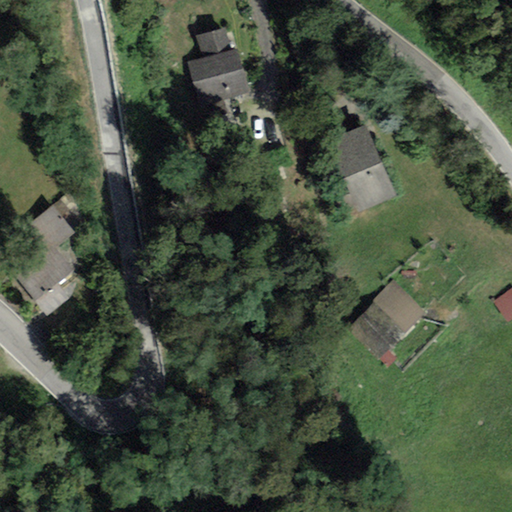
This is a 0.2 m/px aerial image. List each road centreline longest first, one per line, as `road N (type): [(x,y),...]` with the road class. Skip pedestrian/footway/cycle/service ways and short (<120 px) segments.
road 1 (tertiary): [(85,0),(148,366),(146,394),(125,413),(88,413),(0,325)]
road 2 (tertiary): [(511,170),(456,99),(339,0)]
